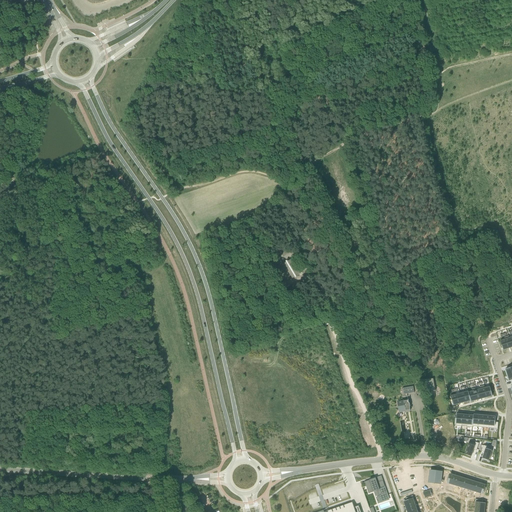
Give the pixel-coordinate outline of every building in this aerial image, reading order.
[(274,262),(267,266),(278,284),(285,280),(284,279),(289,276),(291,279),(300,274),(291,259),(282,265),(279,259),(274,262)] [(505,340),(500,342),(503,351),(508,349),(505,337),(504,338),(505,340)] [(433,378),(421,380),(424,393),(435,391),(433,378)] [(404,395),(414,393),(413,386),(402,388),(404,395)] [(484,386),(483,386),(487,398),(492,396),(489,386),(485,387),(484,386)] [(409,404),(408,399),(408,401),(397,403),(398,403),(399,408),(400,407),(402,411),(410,410),(410,411),(409,407),(410,407),(410,406),(409,406),(409,405),(410,405),(409,403),(409,404)] [(489,416),(488,428),(497,429),(498,423),(495,422),(495,417),(489,416)] [(466,451),(465,454),(471,456),(473,450),(476,451),(479,443),(475,442),(475,444),(469,442),(467,447),(465,451),(466,451)] [(480,445),(479,450),(481,451),(481,452),(484,453),(482,459),(488,461),(489,458),(490,458),(491,454),(490,454),(492,448),(483,445),(483,446),(480,445)] [(430,471),(429,482),(440,484),(441,472),(430,471)] [(451,475),(449,484),(456,486),(459,477),(451,475)] [(367,481),(365,482),(366,485),(365,485),(366,487),(367,489),(367,491),(368,491),(369,493),(375,491),(377,490),(381,503),(382,503),(381,502),(387,500),(388,501),(388,500),(386,492),(385,493),(381,494),(379,488),(384,486),(385,486),(383,481),(382,481),(377,483),(377,482),(375,478),(374,479),(372,479),(371,480),(367,481)] [(476,483),(473,491),(481,494),(484,485),(476,483)] [(430,490),(423,493),(425,499),(432,496),(430,490)] [(360,511),(358,506),(354,508),(352,503),(347,504),(328,511),(325,511),(360,511)]
